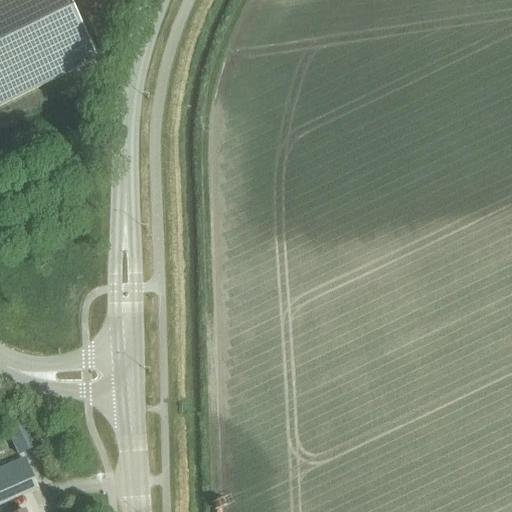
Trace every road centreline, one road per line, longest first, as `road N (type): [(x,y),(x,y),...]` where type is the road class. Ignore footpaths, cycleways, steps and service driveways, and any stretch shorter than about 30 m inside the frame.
road 1 (tertiary): [(128,374),(125,132),(130,82),(157,0)]
road 2 (tertiary): [(136,511),(128,374)]
road 3 (unclassified): [(128,374),(45,379),(0,360)]
